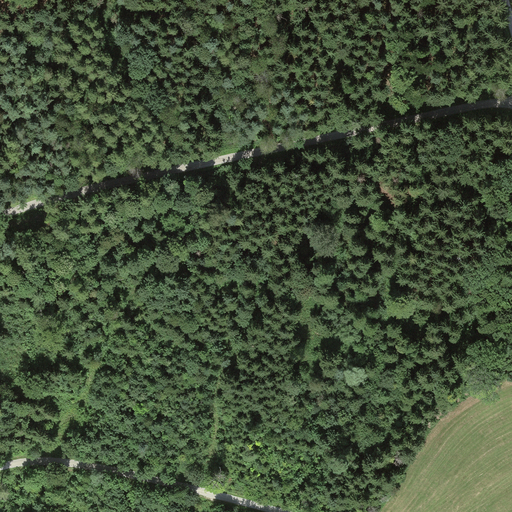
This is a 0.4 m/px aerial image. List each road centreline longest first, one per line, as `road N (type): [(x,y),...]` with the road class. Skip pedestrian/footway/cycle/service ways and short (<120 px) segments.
road 1 (track): [(0,220),(173,170),(511,105)]
road 2 (track): [(0,468),(78,465),(272,511)]
